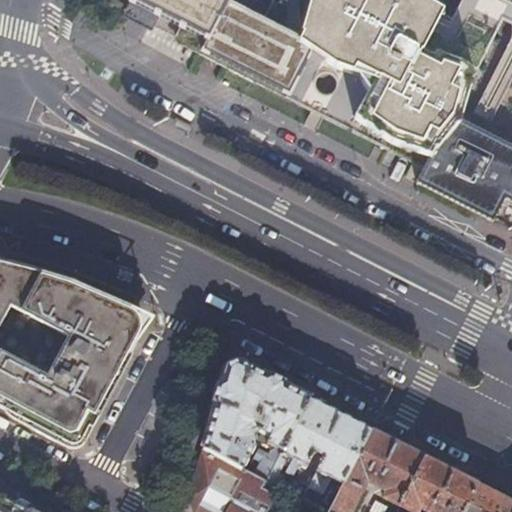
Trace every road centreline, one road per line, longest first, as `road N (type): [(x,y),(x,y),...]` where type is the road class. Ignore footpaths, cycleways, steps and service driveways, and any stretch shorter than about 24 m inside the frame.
road 1 (primary): [(496,356),(91,145),(14,89)]
road 2 (primary): [(205,271),(511,427)]
road 3 (residential): [(91,488),(205,271)]
road 4 (primary): [(3,213),(86,230),(205,271)]
